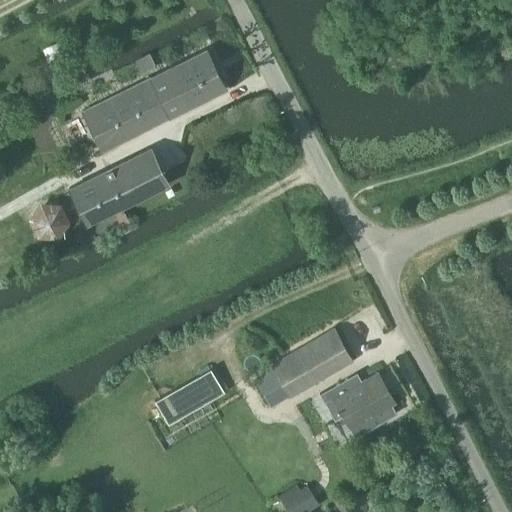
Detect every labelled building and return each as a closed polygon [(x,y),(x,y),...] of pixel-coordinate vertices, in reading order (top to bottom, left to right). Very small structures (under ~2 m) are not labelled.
[(207,48),(84,111),(104,150),(226,87),(207,48)] [(150,147),(70,187),(87,223),(168,183),(150,147)] [(57,200),(13,222),(32,259),(75,238),(57,200)] [(353,361),(334,329),(272,365),(275,370),(257,380),(272,406),(290,395),(291,396),(353,361)] [(211,367),(155,400),(169,423),(226,392),(211,367)] [(378,372),(334,398),(351,428),(395,403),(378,372)] [(296,482),(277,495),(288,511),(305,511),(319,503),(305,483),(299,487),(296,482)]
